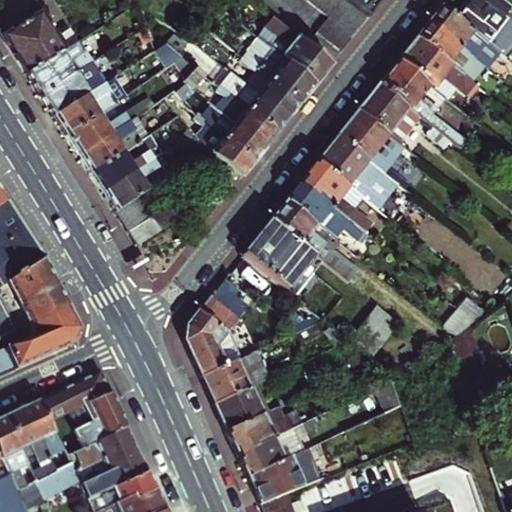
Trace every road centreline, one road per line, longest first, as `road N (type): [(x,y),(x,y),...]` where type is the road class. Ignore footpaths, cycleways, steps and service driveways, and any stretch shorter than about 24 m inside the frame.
road 1 (residential): [(132,336),(159,313),(409,0)]
road 2 (primary): [(0,116),(132,336)]
road 3 (primary): [(132,336),(211,511)]
road 4 (residential): [(132,336),(0,396)]
